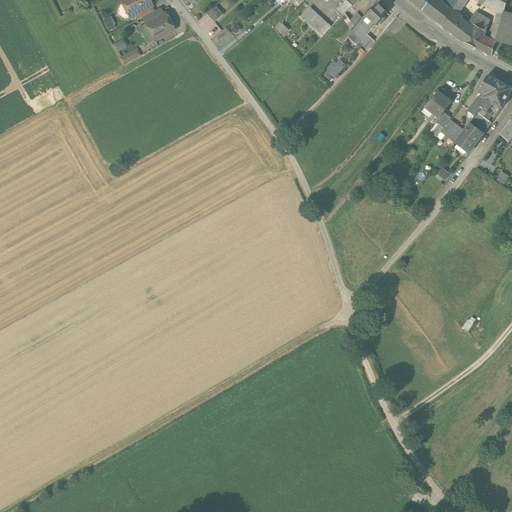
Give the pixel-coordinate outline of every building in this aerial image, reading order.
[(120,0),(120,2),(122,5),(125,6),(130,16),(128,17),(129,18),(134,15),(150,6),(151,6),(148,1),(146,0),(120,0)] [(346,0),(335,11),(341,17),(352,6),(346,0)] [(364,0),(360,9),(368,14),(375,0),(364,0)] [(408,0),(423,11),(431,0),(408,0)] [(440,3),(436,0),(431,0),(423,11),(441,25),(450,12),(451,11),(440,3)] [(442,0),(440,3),(451,11),(458,0),(442,0)] [(475,0),(483,4),(484,1),(499,9),(504,12),(506,0),(475,0)] [(387,14),(377,4),(366,17),(374,25),(375,26),(387,14)] [(150,6),(134,15),(137,20),(142,17),(153,12),(150,6)] [(216,7),(207,15),(214,23),(223,15),(216,7)] [(331,28),(310,8),(301,19),(322,38),(331,28)] [(153,12),(142,17),(145,24),(162,15),(159,9),(153,12)] [(499,9),(495,25),(500,26),(503,15),(504,12),(499,9)] [(470,28),(450,12),(441,25),(462,42),(470,28)] [(356,13),(348,22),(354,26),(361,18),(356,13)] [(162,15),(145,24),(154,40),(173,31),(164,14),(162,15)] [(487,22),(474,14),(469,24),(472,25),(470,28),(462,42),(475,49),(482,37),(487,22)] [(511,17),(503,15),(500,26),(497,36),(503,38),(502,43),(511,46),(511,17)] [(110,17),(102,21),(108,31),(115,28),(110,17)] [(374,25),(366,17),(348,38),(356,45),(358,43),(366,34),(374,25)] [(148,44),(154,40),(145,24),(139,27),(148,44)] [(283,36),(288,30),(282,24),(276,30),(283,36)] [(495,25),(490,41),(494,44),(495,44),(497,36),(500,26),(495,25)] [(366,34),(358,43),(367,51),(375,42),(366,34)] [(503,38),(497,36),(495,44),(494,44),(492,52),(499,54),(502,43),(503,38)] [(490,41),(482,37),(475,49),(491,57),(492,52),(494,44),(490,41)] [(128,47),(123,40),(114,45),(118,52),(128,47)] [(140,56),(136,48),(128,53),(132,61),(140,56)] [(128,53),(119,58),(123,66),(132,61),(128,53)] [(324,75),(330,82),(346,67),(340,60),(337,64),(335,61),(327,69),(328,71),(324,75)] [(503,84),(487,76),(479,92),(484,95),(483,98),(479,95),(468,111),(475,117),(478,113),(481,109),(487,101),(489,103),(494,94),(497,96),(503,84)] [(503,84),(497,96),(494,94),(489,103),(487,101),(481,109),(486,113),(492,104),(501,108),(511,89),(503,84)] [(437,92),(425,107),(425,108),(427,105),(434,111),(432,113),(438,119),(441,115),(443,112),(451,102),(437,92)] [(451,119),(443,112),(441,115),(442,116),(436,123),(443,129),(449,121),(451,119)] [(490,123),(478,113),(475,117),(473,119),(486,128),(490,123)] [(486,128),(473,119),(469,124),(481,134),(486,128)] [(464,131),(449,121),(443,129),(442,130),(456,142),(464,131)] [(464,131),(456,142),(469,152),(479,140),(478,139),(481,134),(469,124),(464,131)] [(511,132),(505,127),(505,126),(498,135),(506,141),(511,134),(511,132)] [(447,180),(452,173),(444,167),(439,173),(447,180)] [(465,328),(470,331),(476,319),(471,316),(465,328)]
